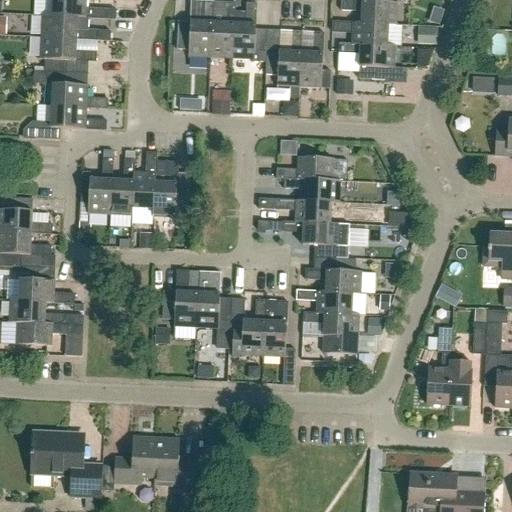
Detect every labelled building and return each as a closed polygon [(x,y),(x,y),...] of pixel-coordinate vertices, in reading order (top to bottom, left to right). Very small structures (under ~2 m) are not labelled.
[(86,10),(86,0),(51,0),(51,17),(51,18),(78,19),(78,20),(90,20),(115,22),(116,11),(86,10)] [(396,5),(396,0),(350,0),(350,3),(342,2),(342,13),(363,14),(362,25),(362,26),(388,27),(396,27),(397,5),(396,5)] [(213,25),(214,10),(214,4),(192,3),(191,24),(178,24),(177,51),(189,52),(189,58),(211,59),(212,25),(213,25)] [(235,26),(235,13),(236,5),(226,4),(225,11),(214,10),(213,25),(212,25),(211,59),(232,60),(234,26),(235,26)] [(267,63),(268,32),(256,32),(258,6),(247,5),(246,14),(235,13),(235,26),(234,26),(232,60),(254,61),(254,63),(267,63)] [(43,17),(42,39),(77,41),(110,43),(111,32),(89,31),(90,20),(78,20),(78,19),(51,18),(51,17),(43,17)] [(333,23),(333,34),(354,35),(354,46),(354,47),(387,48),(388,47),(395,48),(401,48),(402,28),(396,27),(388,27),(362,26),(362,25),(333,23)] [(423,30),(422,44),(436,45),(437,30),(423,30)] [(301,55),(302,55),(303,34),(293,33),(292,55),(280,54),(281,33),(268,32),(267,63),(266,78),(278,78),(277,88),(300,89),(301,55)] [(301,55),(300,89),(329,90),(330,72),(323,72),(325,35),(315,34),(314,56),(302,55),(301,55)] [(76,52),(77,41),(42,39),(41,61),(45,61),(44,73),(88,75),(89,63),(97,63),(97,53),(76,52)] [(354,47),(354,46),(340,45),(340,56),(361,57),(360,75),(360,81),(387,82),(387,70),(394,71),(395,48),(388,47),(387,48),(354,47)] [(340,56),(339,74),(360,75),(361,57),(340,56)] [(88,75),(44,73),(35,73),(34,85),(53,86),(52,107),(87,109),(107,111),(108,100),(87,99),(88,75)] [(511,97),(511,80),(498,80),(497,97),(511,97)] [(338,85),(337,95),(353,96),(353,86),(338,85)] [(213,113),(230,114),(231,102),(214,101),(213,113)] [(283,108),(283,118),(297,118),(297,105),(287,104),(283,108)] [(61,130),(106,132),(107,122),(86,121),(87,109),(52,107),(51,124),(37,123),(36,140),(60,142),(61,130)] [(511,121),(509,121),(508,134),(496,133),(495,158),(511,158),(511,121)] [(21,140),(36,140),(37,123),(31,123),(21,133),(21,140)] [(281,156),(297,157),(297,145),(281,144),(281,156)] [(82,174),(81,205),(89,205),(88,215),(110,216),(112,182),(114,153),(103,152),(102,182),(90,181),(91,175),(82,174)] [(134,175),(132,209),(133,209),(153,210),(154,210),(155,184),(156,163),(157,155),(147,154),(146,175),(135,175),(134,175)] [(332,182),(333,161),(299,159),(298,171),(277,170),(277,180),(284,181),(285,180),(332,182)] [(134,175),(135,175),(135,162),(124,161),(124,182),(112,182),(110,216),(131,217),(132,217),(133,209),(132,209),(134,175)] [(333,161),(332,182),(336,182),(340,183),(346,183),(347,161),(333,161)] [(177,184),(178,164),(156,163),(155,184),(154,210),(153,210),(153,214),(153,218),(154,218),(174,219),(174,221),(188,222),(189,185),(177,184)] [(32,185),(32,174),(18,174),(18,184),(32,185)] [(336,182),(332,182),(285,180),(284,181),(284,190),(305,191),(304,202),(304,203),(331,204),(331,205),(339,205),(340,183),(336,182)] [(388,194),(388,206),(400,206),(401,195),(388,194)] [(0,233),(32,235),(53,236),(53,226),(32,225),(33,202),(5,200),(5,212),(0,211),(0,233)] [(257,200),(257,210),(296,212),(296,223),(330,225),(331,205),(331,204),(304,203),(304,202),(257,200)] [(132,217),(132,224),(154,225),(154,220),(154,218),(153,218),(153,214),(153,210),(133,209),(132,217)] [(416,229),(409,215),(388,214),(387,228),(416,229)] [(110,216),(110,228),(130,229),(131,217),(110,216)] [(258,222),(258,232),(282,233),(282,223),(258,222)] [(282,233),(303,234),(302,247),(315,247),(314,259),(337,260),(346,261),(347,226),(330,225),(296,223),(282,222),(282,223),(282,233)] [(89,225),(81,225),(81,235),(88,235),(89,225)] [(32,246),(32,235),(0,233),(0,255),(21,257),(20,268),(56,270),(56,257),(52,257),(52,247),(32,246)] [(511,236),(490,236),(490,250),(488,250),(487,254),(489,254),(489,257),(484,257),(483,269),(501,270),(501,281),(511,281),(511,236)] [(141,238),(140,251),(153,251),(154,238),(141,238)] [(336,272),(337,260),(314,259),(313,271),(306,271),(305,281),(326,282),(326,293),(326,294),(352,295),(352,296),(360,296),(361,274),(336,272)] [(20,268),(19,302),(19,303),(47,304),(47,305),(75,306),(76,295),(55,294),(56,270),(20,268)] [(199,295),(200,273),(177,272),(176,294),(164,293),(163,321),(175,322),(175,328),(176,328),(196,329),(197,329),(198,295),(199,295)] [(198,295),(197,329),(219,330),(218,349),(230,350),(230,327),(231,327),(232,300),(221,300),(222,274),(200,273),(199,295),(198,295)] [(442,286),(436,298),(452,307),(459,294),(442,286)] [(326,294),(326,293),(297,292),(296,303),(318,304),(317,315),(351,317),(351,316),(352,296),(352,295),(326,294)] [(381,297),(380,312),(388,312),(389,298),(381,297)] [(232,356),(264,358),(265,323),(266,323),(267,302),(256,302),(256,322),(244,322),(245,301),(232,300),(231,327),(234,329),(232,356)] [(19,303),(19,302),(11,302),(10,325),(18,325),(18,324),(66,327),(66,326),(84,327),(84,316),(46,315),(47,305),(47,304),(19,303)] [(265,323),(264,358),(285,359),(284,367),(295,367),(296,351),(286,351),(288,303),(267,302),(266,323),(265,323)] [(487,324),(486,356),(497,356),(498,325),(507,325),(508,313),(488,312),(487,324)] [(317,315),(304,314),(303,325),(324,326),(324,338),(325,338),(324,356),(357,357),(359,317),(351,316),(351,317),(317,315)] [(368,320),(367,334),(381,335),(381,320),(368,320)] [(83,337),(84,327),(66,326),(66,327),(18,324),(18,325),(17,347),(52,348),(52,336),(66,337),(65,358),(82,358),(83,337)] [(487,324),(485,324),(474,324),(472,355),(484,356),(486,356),(487,324)] [(324,326),(303,325),(303,337),(324,338),(324,326)] [(176,328),(175,340),(195,341),(196,329),(176,328)] [(449,408),(451,355),(452,331),(439,330),(438,355),(442,355),(441,371),(429,371),(427,407),(449,408)] [(451,355),(449,408),(471,409),(473,373),(471,373),(471,364),(460,364),(460,355),(451,355)] [(497,356),(486,356),(484,356),(482,388),(496,388),(495,410),(511,410),(511,357),(497,357),(497,356)] [(360,357),(360,364),(371,365),(371,357),(360,357)] [(199,368),(198,380),(212,381),(213,369),(199,368)] [(83,467),(84,441),(56,439),(56,436),(34,435),(33,454),(31,454),(31,458),(33,458),(31,489),(54,490),(55,477),(72,477),(72,498),(100,500),(102,468),(83,467)] [(154,480),(156,440),(133,439),(132,461),(115,460),(114,485),(142,486),(142,479),(154,480)] [(154,480),(154,487),(194,489),(195,464),(179,463),(180,441),(156,440),(154,480)] [(409,508),(408,511),(480,511),(481,479),(456,478),(410,476),(409,508)]
